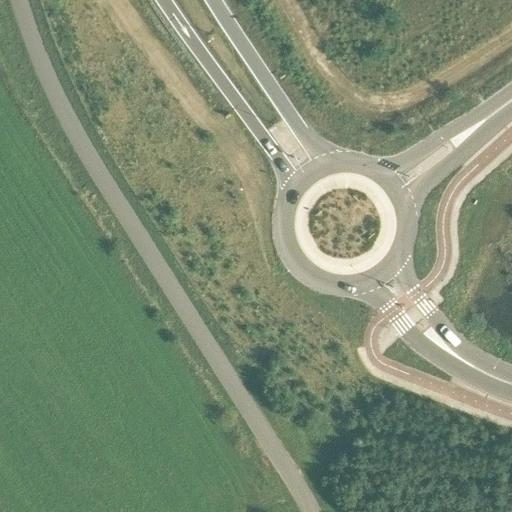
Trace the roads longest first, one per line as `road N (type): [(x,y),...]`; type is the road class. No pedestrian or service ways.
road 1 (unclassified): [(310,511),(92,166),(44,74),(18,0)]
road 2 (trunk): [(162,0),(293,192)]
road 3 (trunk): [(335,164),(309,143),(211,0)]
road 4 (tertiary): [(381,274),(463,363),(511,386)]
road 5 (tertiary): [(293,192),(283,234),(307,274),(336,286),(381,274)]
road 6 (tertiary): [(393,186),(511,100)]
